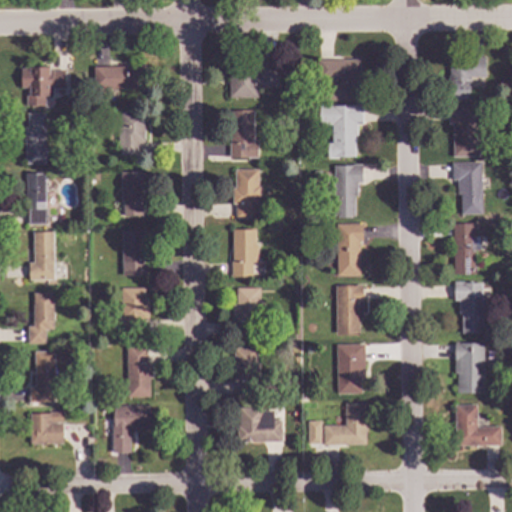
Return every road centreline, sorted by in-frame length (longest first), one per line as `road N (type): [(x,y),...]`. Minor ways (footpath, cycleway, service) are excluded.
road 1 (residential): [(198,511),(188,0)]
road 2 (residential): [(511,19),(0,28)]
road 3 (residential): [(413,511),(407,0)]
road 4 (residential): [(511,482),(0,487)]
